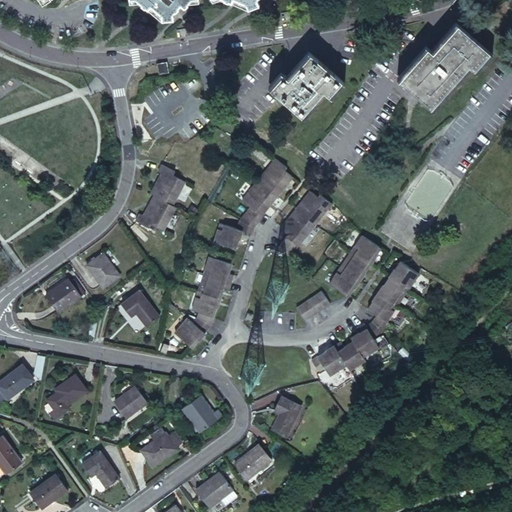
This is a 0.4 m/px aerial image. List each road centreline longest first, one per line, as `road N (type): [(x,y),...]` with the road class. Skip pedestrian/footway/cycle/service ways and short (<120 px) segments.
road 1 (residential): [(452,0),(111,57)]
road 2 (residential): [(0,301),(104,219),(124,180),(111,57)]
road 3 (residential): [(201,373),(234,396),(240,416),(232,433),(125,511)]
road 4 (residential): [(0,333),(201,373)]
road 5 (residential): [(226,331),(302,335),(352,300)]
